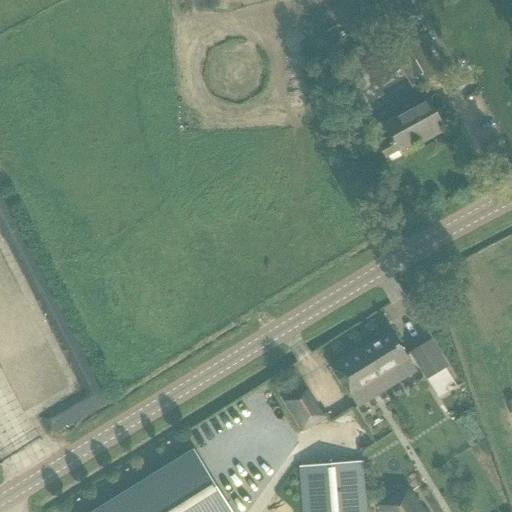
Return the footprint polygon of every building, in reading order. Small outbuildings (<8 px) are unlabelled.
[(442,71),(416,26),(389,41),(415,87),(442,71)] [(387,134),(377,140),(389,162),(402,155),(399,150),(418,140),(419,143),(444,129),(434,112),(429,102),(383,128),(387,134)] [(0,288),(9,261),(0,258),(0,288)] [(9,280),(0,307),(0,334),(3,335),(20,283),(9,280)] [(14,360),(33,309),(19,304),(1,355),(14,360)] [(419,366),(413,356),(408,359),(392,333),(361,352),(360,350),(332,368),(357,407),(414,369),(419,366)] [(430,341),(411,353),(413,356),(419,366),(427,379),(446,367),(430,341)] [(282,403),(302,433),(324,418),(304,388),(282,403)] [(45,432),(68,424),(64,411),(41,419),(45,432)] [(232,511),(195,453),(99,511),(232,511)] [(212,469),(219,464),(214,456),(207,461),(212,469)] [(365,511),(361,462),(301,467),(303,511),(365,511)] [(421,511),(417,504),(404,511),(397,511),(391,501),(382,507),(385,511),(421,511)]
